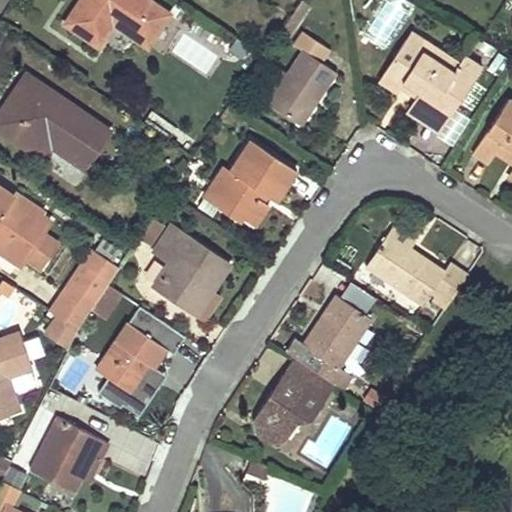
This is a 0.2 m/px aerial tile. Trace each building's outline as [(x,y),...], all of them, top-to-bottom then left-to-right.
[(113,23),(130,35),(147,47),(170,13),(150,0),(81,0),(66,22),(98,44),(113,23)] [(302,0),(300,0),(279,33),(285,38),(309,4),(302,0)] [(460,61),(413,30),(407,39),(454,70),(460,61)] [(330,48),(317,39),(303,31),(295,44),(302,49),(268,103),(301,124),(336,71),(321,61),(330,48)] [(206,74),(218,56),(183,33),(171,51),(206,74)] [(250,46),(238,37),(230,49),(242,58),(250,46)] [(407,39),(395,56),(383,74),(416,96),(412,102),(444,123),(482,65),(465,54),(460,61),(454,70),(407,39)] [(499,74),(509,59),(497,51),(487,66),(499,74)] [(51,145),(54,141),(57,137),(90,159),(110,130),(28,74),(0,115),(0,130),(42,158),(51,145)] [(496,150),(506,157),(511,160),(511,100),(508,98),(472,153),(487,163),(496,150)] [(408,109),(440,130),(444,123),(412,102),(408,109)] [(51,145),(84,168),(90,159),(57,137),(54,141),(51,145)] [(241,215),(248,220),(254,224),(269,204),(263,200),(255,194),(259,189),(267,194),(275,200),(296,170),(252,139),(229,172),(223,168),(209,189),(223,198),(218,206),(238,219),(241,215)] [(148,168),(155,171),(161,174),(166,178),(173,167),(168,164),(156,156),(148,168)] [(0,241),(24,258),(40,268),(58,241),(43,230),(50,220),(0,185),(0,241)] [(204,196),(218,206),(223,198),(209,189),(204,196)] [(263,200),(267,194),(259,189),(255,194),(263,200)] [(152,218),(139,237),(149,243),(162,225),(152,218)] [(188,307),(196,296),(203,285),(211,290),(229,262),(173,226),(156,251),(171,262),(155,285),(188,307)] [(414,241),(392,226),(387,233),(410,248),(414,241)] [(366,265),(394,285),(423,304),(434,289),(438,292),(450,299),(466,275),(450,264),(445,271),(410,248),(387,233),(366,265)] [(24,258),(0,241),(0,251),(19,265),(24,258)] [(91,249),(50,311),(78,329),(81,324),(89,312),(108,283),(118,268),(110,263),(118,253),(100,241),(93,250),(91,249)] [(196,296),(188,307),(196,312),(211,290),(203,285),(196,296)] [(450,299),(438,292),(433,298),(445,307),(450,299)] [(321,317),(325,320),(340,297),(336,295),(321,317)] [(333,382),(342,388),(350,375),(338,367),(371,318),(340,297),(325,320),(321,317),(302,344),(310,350),(328,362),(320,374),(327,378),(333,382)] [(422,315),(414,309),(408,318),(416,323),(422,315)] [(88,329),(97,317),(89,312),(81,324),(88,329)] [(147,321),(134,313),(129,322),(141,330),(147,321)] [(141,369),(144,365),(146,361),(153,367),(166,348),(174,353),(186,336),(159,317),(147,333),(141,330),(129,322),(97,369),(130,392),(144,371),(141,369)] [(0,417),(21,411),(0,350),(0,417)] [(320,374),(328,362),(310,350),(302,362),(320,374)] [(333,382),(327,378),(320,374),(302,362),(298,359),(293,356),(256,414),(259,430),(270,438),(287,437),(297,420),(308,420),(333,382)] [(144,365),(141,369),(144,371),(149,374),(153,367),(146,361),(144,365)] [(135,395),(149,374),(144,371),(130,392),(135,395)] [(384,397),(371,388),(363,399),(378,408),(384,397)] [(70,398),(53,389),(47,400),(65,408),(70,398)] [(82,475),(87,464),(93,453),(101,457),(108,442),(58,415),(30,469),(73,492),(82,475)] [(82,475),(89,479),(101,457),(93,453),(87,464),(82,475)] [(0,454),(0,479),(1,481),(12,460),(0,454)] [(269,467),(250,459),(245,472),(265,479),(269,467)] [(1,481),(0,483),(0,507),(8,511),(9,511),(21,490),(1,481)]
